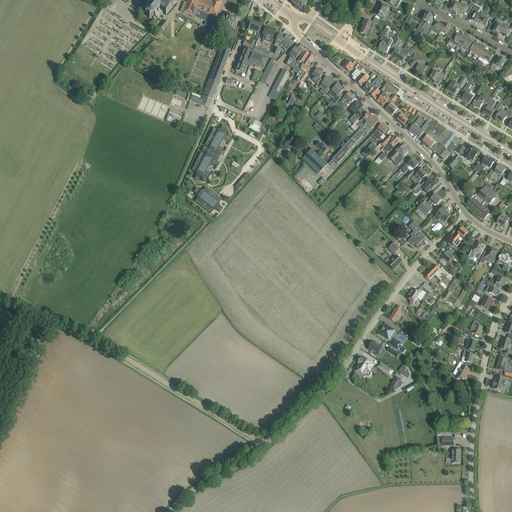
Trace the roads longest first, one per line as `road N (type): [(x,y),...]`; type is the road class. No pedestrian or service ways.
road 1 (unclassified): [(264,445),(341,368),(400,284),(465,214)]
road 2 (unclassified): [(264,445),(94,338),(0,299)]
road 3 (unclassified): [(474,511),(472,441),(488,343),(511,294)]
road 4 (residential): [(465,214),(439,171),(321,56)]
road 5 (tertiary): [(340,41),(511,153)]
road 6 (residential): [(258,0),(210,114)]
